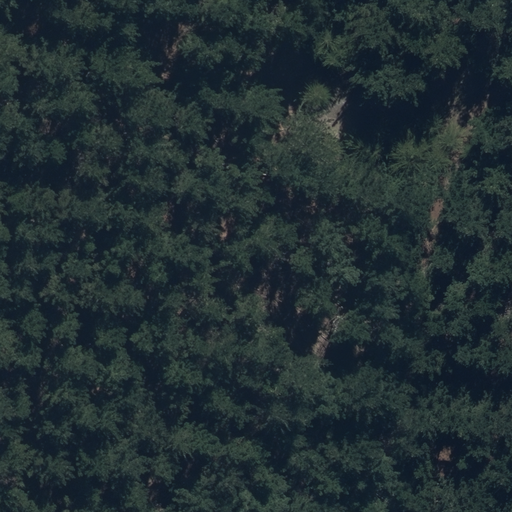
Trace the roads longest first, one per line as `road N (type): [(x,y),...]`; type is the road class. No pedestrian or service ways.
road 1 (unknown): [(105,511),(158,475),(172,450),(170,423),(143,377),(150,348),(235,202),(242,146),(269,69),(326,0)]
road 2 (track): [(0,18),(468,107)]
